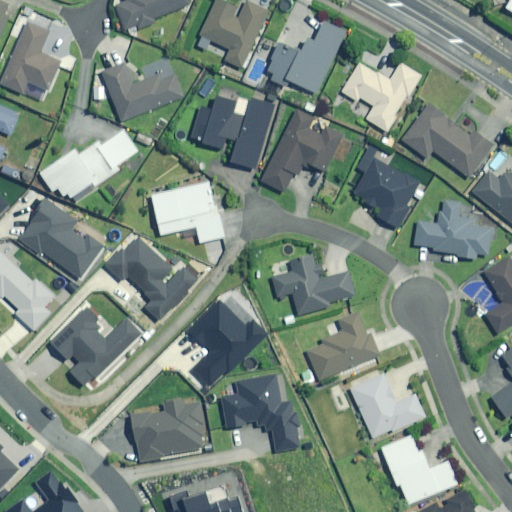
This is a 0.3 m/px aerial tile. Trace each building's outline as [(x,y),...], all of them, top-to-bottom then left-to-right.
[(0,0),(0,37),(9,16),(5,15),(9,5),(0,1),(0,0)] [(127,0),(128,1),(116,5),(127,34),(155,23),(154,19),(190,6),(192,0),(127,0)] [(242,9),(220,0),(216,0),(200,36),(231,49),(226,61),(243,69),(269,11),(245,1),(242,9)] [(346,32),(325,22),(316,42),(309,38),(301,54),(281,44),(268,70),(275,74),(272,80),(286,87),(290,81),(317,94),(346,32)] [(50,32),(28,23),(1,84),(24,94),(29,82),(49,90),(61,62),(41,53),(50,32)] [(184,98),(169,59),(141,69),(145,80),(133,85),(125,64),(102,72),(121,122),(184,98)] [(367,119),(386,131),(388,132),(397,117),(395,116),(407,95),(409,97),(422,76),(401,64),(391,82),(360,63),(343,92),(358,101),(361,98),(375,106),(367,119)] [(106,87),(94,87),(93,99),(106,100),(106,87)] [(236,102),(218,96),(213,111),(202,108),(192,140),(223,149),(226,138),(237,141),(231,162),(256,169),(275,106),(253,99),(252,102),(237,98),(236,102)] [(20,112),(0,103),(0,160),(6,146),(0,143),(0,127),(11,133),(20,112)] [(471,135),(428,104),(402,140),(428,159),(434,151),(470,178),(494,145),(474,131),(471,135)] [(316,119),(296,110),(262,182),(286,193),(294,175),(298,177),(305,163),(326,173),(343,135),(327,127),(322,136),(310,130),(316,119)] [(139,152),(124,130),(102,146),(99,141),(79,155),(76,149),(41,173),(54,192),(59,188),(64,196),(68,193),(72,198),(93,183),(96,187),(119,170),(117,167),(139,152)] [(153,140),(140,132),(136,139),(149,146),(153,140)] [(355,194),(382,209),(378,217),(399,229),(410,209),(408,207),(420,185),(374,160),(355,194)] [(511,173),(506,174),(500,181),(489,173),(473,193),(511,223),(511,173)] [(216,214),(209,182),(152,195),(161,235),(197,227),(200,243),(225,237),(220,213),(216,214)] [(0,212),(9,203),(0,193),(0,212)] [(33,221),(21,238),(41,252),(43,249),(82,277),(105,244),(90,233),(86,239),(72,229),(78,220),(46,197),(30,219),(33,221)] [(461,203),(444,201),(440,225),(419,221),(415,245),(434,248),(434,253),(477,259),(478,254),(489,255),(492,230),(471,227),(472,220),(459,218),(461,203)] [(147,306),(161,319),(176,303),(178,305),(190,292),(188,290),(199,278),(185,265),(168,283),(163,279),(174,267),(140,235),(126,250),(123,247),(107,264),(124,280),(129,274),(155,298),(147,306)] [(0,250),(0,292),(4,296),(5,294),(21,308),(17,312),(36,329),(51,312),(45,307),(55,295),(37,278),(34,281),(0,250)] [(320,280),(314,256),(291,262),(293,272),(271,278),(276,298),(292,294),(297,315),(330,307),(329,303),(355,297),(349,273),(320,280)] [(511,262),(509,258),(485,273),(504,303),(486,315),(498,334),(511,325),(511,262)] [(194,367),(211,385),(227,370),(230,373),(271,333),(256,317),(248,325),(222,299),(192,328),(213,349),(194,367)] [(95,375),(97,377),(143,332),(128,317),(107,338),(99,330),(102,327),(97,321),(100,318),(88,306),(52,342),(69,358),(74,354),(81,361),(71,370),(85,384),(95,375)] [(367,333),(359,313),(338,321),(343,332),(324,339),(326,344),(307,352),(319,381),(380,356),(370,331),(367,333)] [(511,351),(502,358),(510,369),(508,370),(511,376),(511,383),(492,397),(507,418),(511,414),(511,351)] [(280,373),(239,380),(241,393),(223,396),(228,427),(259,422),(259,425),(267,424),(268,430),(273,429),(277,451),(302,447),(298,426),(302,426),(299,411),(296,412),(293,400),(285,401),(280,373)] [(397,402),(384,373),(351,388),(373,438),(392,430),(393,432),(426,417),(415,393),(397,402)] [(139,441),(142,460),(165,456),(164,453),(204,446),(202,435),(205,435),(203,423),(205,423),(201,401),(185,403),(185,398),(165,402),(167,411),(153,413),(152,410),(132,414),(137,441),(139,441)] [(420,452),(413,435),(383,447),(399,485),(402,484),(410,504),(459,484),(450,461),(431,469),(423,451),(420,452)] [(0,488),(20,468),(1,449),(4,446),(0,442),(0,488)] [(61,482),(52,470),(37,481),(50,500),(34,511),(24,498),(7,511),(84,511),(77,501),(79,500),(69,486),(67,487),(62,481),(61,482)] [(245,511),(239,495),(227,499),(223,486),(191,497),(189,491),(172,496),(177,509),(181,508),(182,511),(245,511)] [(467,489),(448,499),(450,503),(440,509),(438,503),(420,511),(482,511),(483,511),(481,511),(478,511),(476,508),(477,507),(467,489)]
